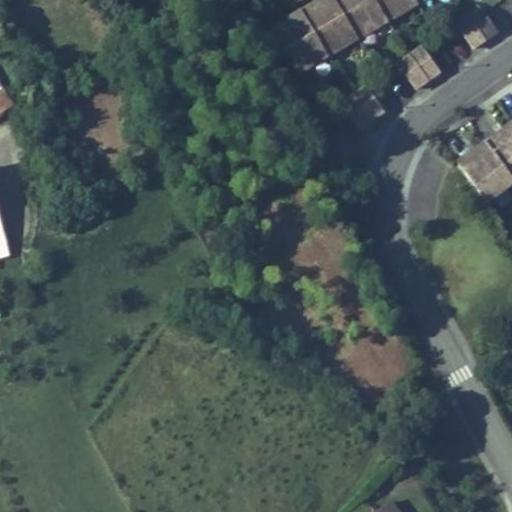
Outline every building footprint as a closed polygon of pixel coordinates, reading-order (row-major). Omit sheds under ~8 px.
[(323,0),(271,30),(298,75),(317,64),(316,62),(339,49),(340,50),(377,28),(376,27),(398,13),(399,15),(423,0),(323,0)] [(511,5),(511,3),(497,9),(506,27),(511,24),(511,5)] [(498,31),(481,7),(468,16),(486,40),(498,31)] [(486,40),(468,16),(456,25),(473,49),(486,40)] [(423,48),(399,65),(416,90),(441,72),(423,48)] [(368,87),(343,105),(360,129),(385,112),(368,87)] [(0,104),(2,108),(12,103),(6,93),(0,96),(0,104)] [(511,124),(503,131),(505,133),(489,145),(487,142),(475,151),(477,154),(460,165),(487,204),(511,185),(511,124)] [(503,131),(487,142),(489,145),(505,133),(503,131)] [(475,151),(458,163),(460,165),(477,154),(475,151)] [(398,511),(391,502),(378,511),(398,511)]
